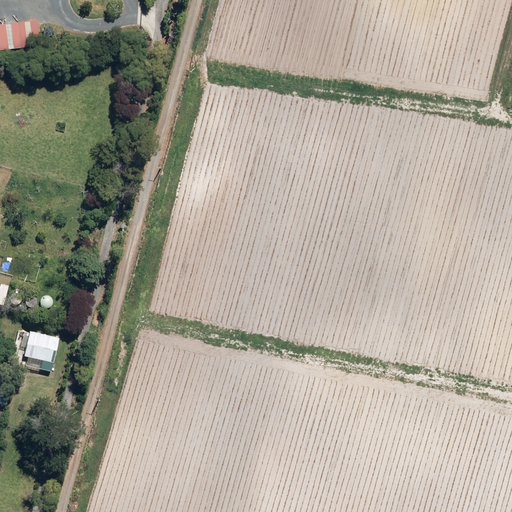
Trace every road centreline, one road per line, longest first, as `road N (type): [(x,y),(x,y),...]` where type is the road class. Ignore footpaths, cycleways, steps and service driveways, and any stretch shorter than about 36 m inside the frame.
road 1 (unknown): [(32,511),(166,14)]
road 2 (unknown): [(166,14),(83,26),(0,10)]
